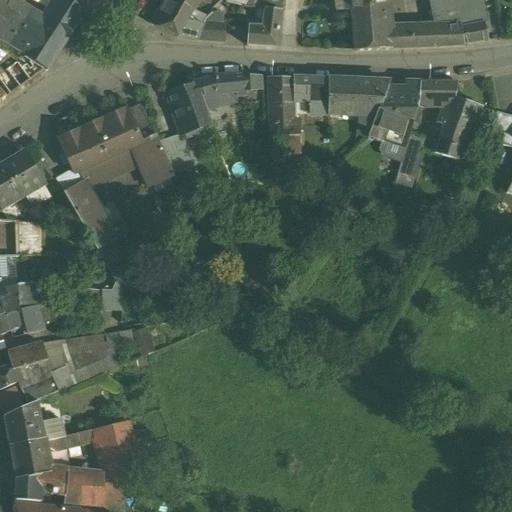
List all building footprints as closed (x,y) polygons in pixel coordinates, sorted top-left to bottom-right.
[(42,26),(21,12),(23,10),(3,0),(0,0),(0,42),(3,44),(4,42),(23,53),(42,26)] [(86,12),(67,0),(58,0),(51,12),(75,28),(86,12)] [(192,10),(171,0),(165,0),(152,26),(178,38),(192,10)] [(171,0),(192,10),(197,0),(196,0),(171,0)] [(281,0),(247,0),(244,6),(263,9),(280,11),(281,0)] [(342,0),(345,12),(350,11),(350,10),(384,7),(383,0),(342,0)] [(429,0),(433,19),(481,9),(478,0),(429,0)] [(384,7),(350,10),(350,11),(354,52),(389,51),(387,31),(384,7)] [(280,11),(263,9),(261,27),(248,26),(248,31),(274,33),(273,48),(276,48),(280,11)] [(481,9),(433,19),(435,30),(439,48),(463,47),(463,46),(487,41),(481,9)] [(192,10),(178,38),(195,41),(201,26),(201,25),(202,23),(203,22),(207,17),(192,10)] [(23,53),(22,56),(23,57),(46,72),(75,28),(51,12),(42,26),(23,53)] [(224,25),(202,23),(201,25),(201,26),(195,41),(222,42),(224,25)] [(435,30),(387,31),(389,51),(439,48),(435,30)] [(274,33),(248,31),(247,47),(273,48),(274,33)] [(23,57),(0,73),(0,90),(5,97),(19,88),(9,77),(29,62),(23,57)] [(29,62),(9,77),(19,88),(42,71),(29,62)] [(244,77),(243,75),(225,75),(227,94),(228,95),(235,95),(236,99),(238,99),(246,98),(246,104),(262,103),(261,78),(244,77)] [(225,76),(213,78),(215,91),(220,95),(227,94),(225,76)] [(293,79),(267,79),(269,125),(276,126),(294,126),(294,116),(293,79)] [(327,81),(293,79),(294,116),(327,115),(327,81)] [(387,84),(327,81),(327,115),(357,116),(376,117),(385,90),(386,91),(389,84),(387,84)] [(386,91),(385,90),(376,117),(371,128),(367,139),(382,144),(380,150),(383,155),(400,161),(404,148),(405,148),(408,137),(418,104),(417,104),(420,83),(404,83),(404,91),(401,91),(399,96),(386,91)] [(435,83),(420,83),(417,104),(418,104),(432,104),(435,83)] [(193,86),(165,94),(179,137),(181,136),(207,127),(202,113),(197,99),(198,99),(197,97),(193,86)] [(220,95),(197,97),(198,99),(197,99),(202,113),(238,104),(238,99),(236,99),(235,95),(228,95),(227,94),(220,95)] [(479,107),(452,99),(445,119),(440,117),(437,124),(443,126),(434,154),(461,163),(479,107)] [(138,106),(127,110),(137,133),(150,127),(138,106)] [(126,108),(56,139),(72,175),(78,172),(155,138),(150,127),(137,133),(127,110),(126,108)] [(511,146),(511,117),(496,114),(488,143),(511,149),(511,146)] [(376,117),(357,116),(356,124),(371,128),(376,117)] [(294,126),(276,126),(275,159),(298,159),(299,126),(294,126)] [(155,138),(78,172),(84,185),(105,175),(107,179),(138,164),(148,187),(173,176),(159,144),(156,137),(155,138)] [(425,141),(408,137),(405,148),(404,148),(400,161),(396,175),(413,180),(425,141)] [(24,151),(2,163),(23,200),(45,187),(33,166),(24,151)] [(55,181),(43,160),(33,166),(45,187),(55,181)] [(23,200),(2,163),(0,164),(0,211),(1,213),(23,200)] [(290,177),(276,177),(284,216),(295,204),(290,177)] [(103,230),(78,186),(63,194),(96,252),(111,243),(103,230)] [(118,220),(103,230),(111,243),(126,234),(118,220)] [(40,256),(39,226),(18,223),(19,257),(40,256)] [(411,236),(392,227),(380,250),(400,260),(411,236)] [(234,245),(222,252),(235,272),(247,264),(234,245)] [(120,292),(105,267),(91,267),(91,273),(98,273),(103,291),(120,292)] [(4,290),(0,291),(0,316),(5,315),(19,312),(20,312),(38,308),(44,307),(40,285),(30,286),(31,300),(17,300),(17,294),(6,294),(4,290)] [(30,286),(20,286),(4,290),(6,294),(17,294),(17,300),(31,300),(30,286)] [(99,290),(78,289),(77,304),(99,306),(99,290)] [(120,292),(103,291),(103,312),(122,313),(122,292),(120,292)] [(20,312),(19,312),(22,317),(23,322),(26,335),(44,331),(38,308),(20,312)] [(19,312),(5,315),(10,328),(23,322),(22,317),(19,312)] [(5,315),(0,316),(0,333),(1,336),(11,332),(10,328),(5,315)] [(131,331),(42,345),(46,362),(49,371),(18,382),(19,384),(18,384),(20,392),(22,391),(37,385),(43,399),(58,392),(49,374),(63,368),(72,387),(118,368),(112,353),(125,351),(124,346),(133,345),(131,331)] [(42,345),(31,348),(36,365),(46,362),(42,345)] [(31,348),(7,354),(10,367),(12,371),(13,371),(36,365),(31,348)] [(36,365),(13,371),(18,382),(49,371),(46,362),(36,365)] [(10,367),(0,370),(0,391),(18,384),(19,384),(18,382),(13,371),(12,371),(10,367)] [(63,368),(49,374),(58,392),(72,387),(63,368)] [(37,385),(22,391),(28,405),(43,399),(37,385)] [(16,388),(0,394),(0,407),(4,417),(24,408),(16,388)] [(24,408),(4,417),(9,447),(44,440),(41,423),(37,403),(24,408)] [(61,419),(41,423),(44,440),(45,443),(65,438),(61,419)] [(130,423),(119,425),(131,478),(144,475),(132,433),(130,423)] [(119,425),(93,432),(97,444),(109,482),(131,478),(119,425)] [(147,429),(132,433),(136,447),(152,444),(147,429)] [(65,438),(45,443),(45,447),(55,453),(97,444),(93,432),(65,438)] [(44,440),(9,447),(15,479),(50,472),(45,447),(45,443),(44,440)] [(50,472),(15,479),(15,501),(39,503),(40,493),(65,497),(66,493),(68,476),(50,472)] [(105,481),(68,476),(66,493),(102,498),(105,481)] [(102,498),(66,493),(65,497),(64,506),(101,509),(102,498)]
